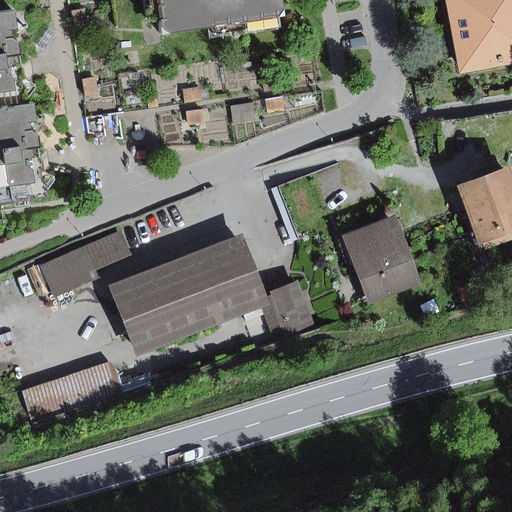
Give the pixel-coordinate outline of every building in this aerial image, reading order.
[(279,0),(155,0),(161,33),(282,14),(279,0)] [(511,0),(446,0),(460,73),(511,63),(511,0)] [(0,108),(15,107),(11,76),(7,75),(7,68),(12,64),(11,61),(10,56),(17,55),(15,43),(8,38),(6,29),(14,28),(11,12),(0,13),(0,108)] [(47,25),(37,41),(45,46),(55,31),(47,25)] [(30,105),(15,107),(0,108),(0,203),(44,198),(42,179),(38,180),(37,170),(39,169),(38,160),(29,153),(29,150),(39,149),(37,136),(28,131),(27,121),(32,121),(30,105)] [(511,166),(458,187),(480,246),(484,244),(486,250),(511,240),(511,166)] [(278,187),(272,190),(292,241),(299,239),(278,187)] [(397,216),(343,236),(369,303),(422,283),(397,216)] [(119,230),(38,265),(52,297),(97,277),(94,269),(129,254),(119,230)] [(268,294),(245,235),(112,286),(138,354),(263,306),(272,303),(268,294)] [(268,294),(272,303),(263,306),(275,344),(316,329),(299,281),(268,294)] [(481,282),(459,290),(464,303),(486,295),(481,282)] [(434,300),(421,306),(426,318),(439,312),(434,300)] [(111,362),(22,393),(33,424),(121,393),(111,362)]
